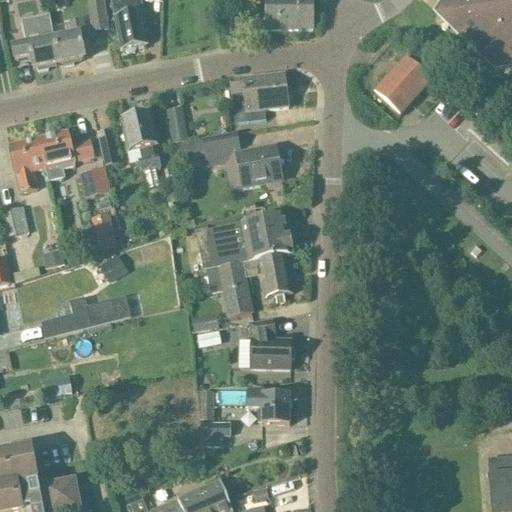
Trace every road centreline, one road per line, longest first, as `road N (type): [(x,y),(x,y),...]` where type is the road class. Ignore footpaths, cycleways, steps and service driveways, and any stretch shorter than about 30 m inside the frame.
road 1 (residential): [(329,511),(324,425),(335,123)]
road 2 (residential): [(0,112),(338,42)]
road 3 (residential): [(389,144),(511,252)]
